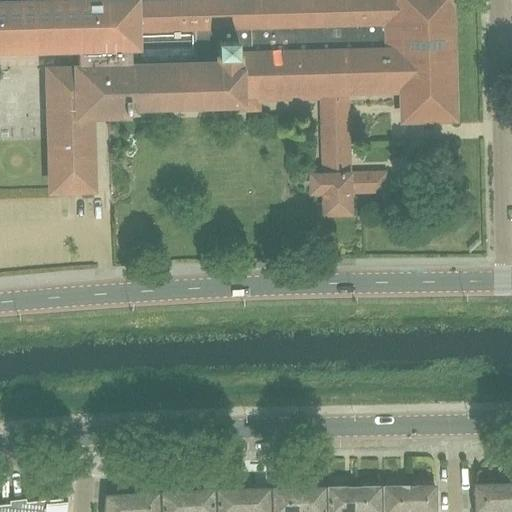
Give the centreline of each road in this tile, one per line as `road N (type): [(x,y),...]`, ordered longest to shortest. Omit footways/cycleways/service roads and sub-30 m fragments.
road 1 (secondary): [(503,283),(0,304)]
road 2 (tertiary): [(87,438),(511,425)]
road 3 (residential): [(503,283),(498,0)]
